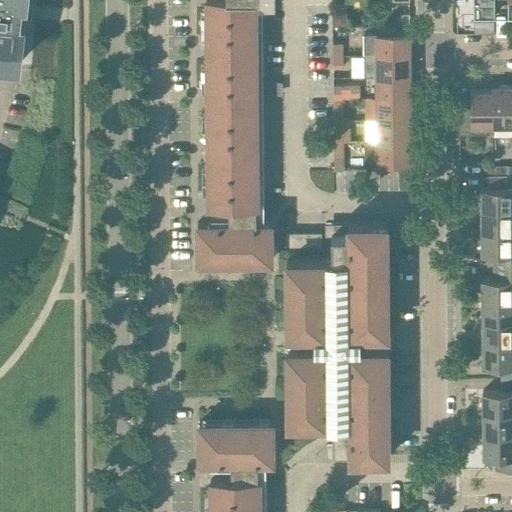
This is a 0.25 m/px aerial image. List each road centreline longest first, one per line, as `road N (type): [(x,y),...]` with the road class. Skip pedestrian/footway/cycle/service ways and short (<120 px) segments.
road 1 (tertiary): [(119,0),(122,511)]
road 2 (residential): [(441,485),(435,49)]
road 3 (residential): [(163,405),(264,402),(269,287),(261,276),(161,275)]
road 4 (residential): [(161,275),(159,0)]
road 5 (residential): [(299,511),(299,490),(309,477),(441,485)]
road 6 (residential): [(163,405),(161,275)]
